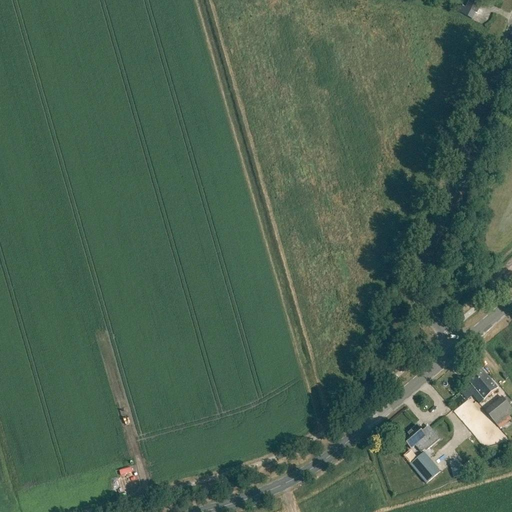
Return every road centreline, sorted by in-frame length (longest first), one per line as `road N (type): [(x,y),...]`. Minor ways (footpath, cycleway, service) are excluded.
road 1 (tertiary): [(454,349),(417,297),(418,280),(511,29)]
road 2 (tertiary): [(205,511),(251,499),(330,456),(454,349)]
